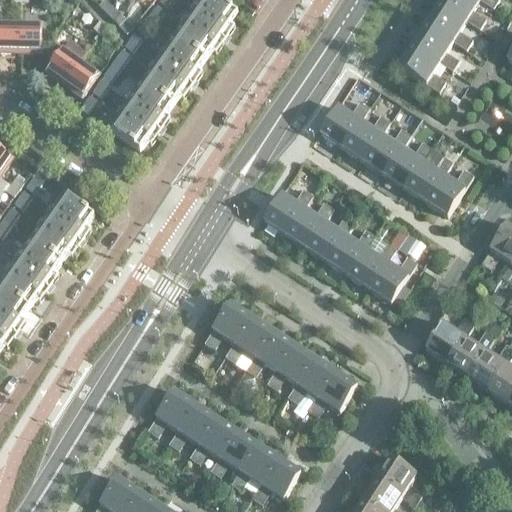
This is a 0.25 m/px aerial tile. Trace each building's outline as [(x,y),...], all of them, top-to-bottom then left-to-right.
[(165,0),(161,6),(168,12),(178,0),(165,0)] [(216,0),(206,0),(192,19),(226,43),(230,38),(226,36),(239,17),(234,13),(216,0)] [(444,0),(439,8),(466,26),(479,34),(485,26),(471,17),(479,4),(473,0),(444,0)] [(473,0),(479,4),(493,13),(499,4),(492,0),(473,0)] [(99,9),(107,17),(113,11),(105,3),(99,9)] [(426,29),(452,46),(466,55),(472,46),(458,37),(466,26),(439,8),(426,29)] [(158,9),(148,21),(155,27),(166,15),(158,9)] [(113,11),(107,17),(114,25),(121,18),(117,15),(113,11)] [(119,30),(126,24),(121,18),(114,25),(119,30)] [(192,19),(176,43),(206,63),(219,45),(223,48),(226,43),(192,19)] [(148,21),(137,33),(145,40),(155,27),(148,21)] [(93,32),(100,38),(106,30),(100,24),(93,32)] [(134,31),(126,24),(119,30),(127,38),(134,31)] [(1,56),(21,57),(22,28),(2,28),(1,56)] [(22,28),(21,57),(42,57),(42,29),(22,28)] [(412,50),(439,67),(452,76),(458,67),(445,58),(452,46),(426,29),(412,50)] [(106,30),(100,38),(106,43),(113,36),(106,30)] [(134,37),(130,44),(138,49),(143,42),(134,37)] [(48,76),(66,88),(82,65),(81,65),(88,56),(70,43),(64,53),(56,64),(48,76)] [(176,43),(160,65),(194,89),(197,85),(193,82),(206,63),(176,43)] [(130,44),(125,51),(133,56),(138,49),(130,44)] [(56,45),(48,58),(53,61),(62,49),(56,45)] [(399,71),(439,97),(445,87),(432,78),(439,67),(412,50),(399,71)] [(123,53),(113,66),(122,72),(131,59),(123,53)] [(82,65),(66,88),(83,101),(100,78),(82,65)] [(160,65),(144,88),(173,109),(186,90),(191,94),(194,89),(160,65)] [(102,83),(97,89),(106,95),(110,88),(109,87),(111,84),(113,85),(122,72),(113,66),(104,79),(105,80),(103,83),(102,83)] [(144,88),(128,111),(162,135),(165,131),(160,127),(173,109),(144,88)] [(106,95),(97,89),(93,96),(101,102),(106,95)] [(82,113),(89,119),(99,105),(90,99),(81,113),(82,113)] [(492,99),(483,122),(499,128),(508,105),(492,99)] [(322,139),(344,154),(362,127),(370,114),(360,108),(352,121),(339,112),(322,139)] [(128,111),(111,134),(140,155),(153,136),(159,140),(162,135),(128,111)] [(344,154),(365,167),(382,140),(390,127),(381,121),(373,134),(362,127),(344,154)] [(365,167),(386,180),(403,154),(412,141),(403,135),(395,148),(382,140),(365,167)] [(386,180),(407,194),(432,154),(423,148),(415,161),(403,154),(386,180)] [(0,153),(0,178),(2,180),(13,163),(0,153)] [(407,194),(428,207),(444,181),(453,168),(444,162),(432,154),(407,194)] [(444,181),(428,207),(449,221),(474,181),(466,176),(457,189),(444,181)] [(37,179),(36,178),(27,192),(35,198),(44,184),(37,179)] [(17,180),(12,187),(21,193),(26,186),(17,180)] [(21,193),(12,187),(8,194),(16,200),(21,193)] [(24,195),(19,202),(28,208),(33,201),(24,195)] [(265,227),(288,241),(305,214),(314,201),(305,195),(296,209),(283,200),(265,227)] [(64,199),(47,223),(82,247),(86,242),(81,239),(94,220),(64,199)] [(19,202),(15,208),(23,214),(28,208),(19,202)] [(288,241),(309,254),(326,228),(335,214),(325,208),(317,222),(305,214),(288,241)] [(12,211),(3,225),(12,230),(21,217),(12,211)] [(309,254),(329,268),(347,241),(355,228),(346,222),(338,236),(326,228),(309,254)] [(47,223),(31,246),(61,267),(73,249),(79,253),(82,247),(47,223)] [(12,230),(3,225),(0,229),(0,241),(3,243),(12,230)] [(499,262),(511,269),(511,266),(511,232),(507,229),(481,269),(491,275),(499,262)] [(329,268),(350,281),(376,241),(367,236),(358,249),(347,241),(329,268)] [(350,281),(371,295),(389,268),(397,255),(376,241),(350,281)] [(31,246),(15,269),(50,293),(54,288),(48,285),(61,267),(31,246)] [(9,257),(0,250),(0,266),(2,267),(5,262),(9,257)] [(434,256),(427,251),(421,260),(428,265),(434,256)] [(389,268),(371,295),(392,308),(418,268),(410,263),(401,276),(389,268)] [(511,286),(511,266),(511,269),(502,282),(511,288),(511,286)] [(15,269),(0,290),(0,293),(28,313),(41,295),(46,299),(50,293),(15,269)] [(0,293),(0,327),(17,339),(21,334),(16,331),(28,313),(0,293)] [(503,301),(494,295),(489,302),(498,308),(503,301)] [(222,341),(235,349),(253,322),(235,310),(231,308),(205,349),(214,354),(222,341)] [(244,355),(256,363),(274,335),(253,322),(235,349),(226,362),(235,368),(244,355)] [(425,354),(448,369),(465,343),(474,329),(465,323),(456,337),(442,328),(440,332),(425,354)] [(495,326),(487,338),(494,343),(502,330),(495,326)] [(17,339),(0,327),(0,352),(8,340),(14,344),(17,339)] [(264,368),(276,376),(294,348),(274,335),(256,363),(247,376),(255,381),(264,368)] [(448,369),(469,382),(486,356),(494,343),(487,338),(485,337),(477,350),(465,343),(448,369)] [(285,382),(297,389),(314,361),(294,348),(276,376),(268,389),(277,395),(285,382)] [(469,382),(490,396),(511,361),(511,353),(507,351),(506,350),(498,363),(486,356),(469,382)] [(200,356),(194,365),(203,370),(208,361),(200,356)] [(306,395),(317,403),(335,375),(314,361),(297,389),(288,402),(297,408),(306,395)] [(511,361),(490,396),(511,409),(511,407),(511,361)] [(335,375),(317,403),(309,416),(318,422),(327,408),(341,417),(358,390),(335,375)] [(166,427),(179,436),(196,409),(175,395),(149,435),(157,441),(166,427)] [(187,441),(199,449),(217,422),(196,409),(179,436),(170,449),(179,455),(187,441)] [(208,454),(220,463),(238,436),(217,422),(199,449),(190,462),(199,468),(208,454)] [(229,468),(241,476),(258,449),(238,436),(220,463),(211,476),(220,482),(229,468)] [(250,482),(262,489),(279,463),(258,449),(241,476),(232,489),(241,495),(250,482)] [(390,461),(375,485),(402,502),(415,511),(420,504),(421,502),(408,493),(417,479),(390,461)] [(279,463),(262,489),(253,503),(262,508),(271,495),(285,504),(302,477),(279,463)] [(128,511),(138,496),(117,483),(98,511),(128,511)] [(375,485),(362,505),(372,511),(395,511),(402,502),(375,485)] [(158,511),(160,510),(138,496),(128,511),(158,511)]
